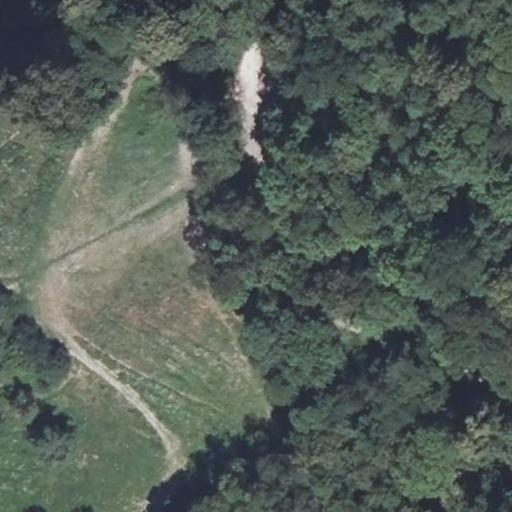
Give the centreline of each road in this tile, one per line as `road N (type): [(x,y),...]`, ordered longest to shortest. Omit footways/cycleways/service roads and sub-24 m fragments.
road 1 (track): [(292,262),(370,250),(407,185),(419,0)]
road 2 (unclassified): [(276,0),(292,262)]
road 3 (track): [(292,262),(318,301),(371,336),(489,380),(511,376)]
